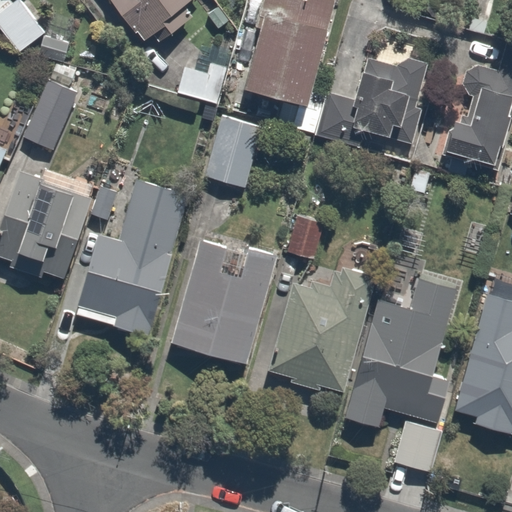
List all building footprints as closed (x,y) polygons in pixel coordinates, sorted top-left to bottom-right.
[(0,0),(0,26),(20,53),(48,33),(23,0),(0,0)] [(111,0),(139,36),(185,0),(111,0)] [(259,0),(241,83),(287,93),(280,123),(313,130),(322,88),(309,85),(328,0),(259,0)] [(511,89),(511,38),(501,36),(495,65),(474,61),(464,114),(449,111),(441,152),(495,162),(509,89),(511,89)] [(397,63),(359,52),(348,93),(332,89),(324,119),(414,144),(425,104),(413,100),(424,60),(399,54),(397,63)] [(226,61),(206,58),(204,68),(181,63),(175,91),(218,100),(226,61)] [(50,145),(72,84),(43,73),(20,135),(50,145)] [(241,184),(256,121),(221,112),(205,175),(241,184)] [(0,260),(59,280),(91,179),(18,155),(0,212),(0,260)] [(184,193),(129,179),(116,231),(95,225),(73,314),(150,333),(184,193)] [(311,255),(320,216),(291,210),(282,249),(311,255)] [(248,358),(275,251),(194,230),(167,338),(248,358)] [(378,408),(440,421),(449,376),(433,372),(452,282),(408,273),(402,301),(371,294),(346,412),(376,418),(378,408)] [(365,294),(284,276),(262,373),(299,381),(295,396),(340,406),(365,294)] [(470,422),(507,432),(510,421),(511,421),(511,290),(484,283),(453,406),(472,411),(470,422)] [(441,428),(402,419),(393,460),(433,468),(441,428)]
